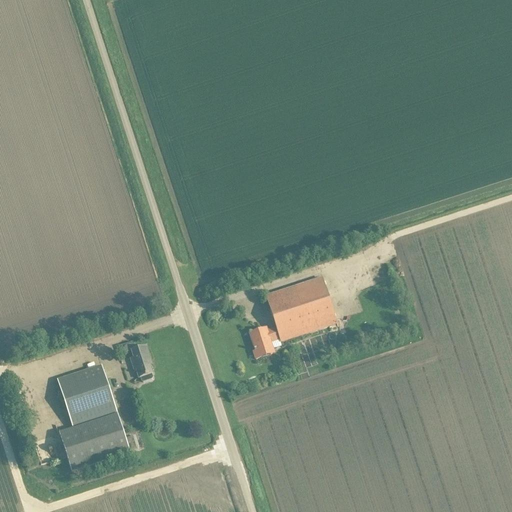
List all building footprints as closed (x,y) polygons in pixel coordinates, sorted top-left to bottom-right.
[(341,326),(339,321),(336,322),(322,279),(266,297),(277,328),(267,331),(271,343),(281,340),(282,343),(337,324),(338,327),(341,326)] [(267,331),(266,329),(250,334),(255,350),(254,350),(255,351),(254,352),(256,360),(275,354),(271,343),(267,331)] [(139,379),(141,378),(142,383),(154,379),(152,375),(153,374),(149,361),(151,360),(147,346),(132,351),(134,358),(131,359),(135,371),(137,371),(139,379)] [(74,429),(117,415),(102,367),(58,381),(74,429)] [(117,415),(74,429),(59,434),(72,472),(130,453),(117,415)] [(125,439),(129,451),(139,448),(136,435),(125,439)]
